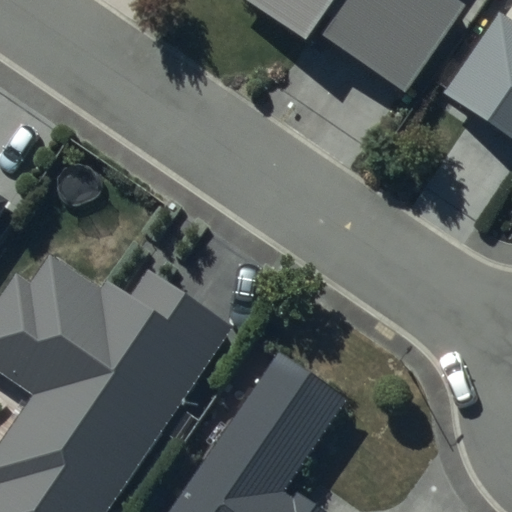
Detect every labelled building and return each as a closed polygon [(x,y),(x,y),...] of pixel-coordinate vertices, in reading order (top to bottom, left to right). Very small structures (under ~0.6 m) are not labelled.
[(248,0),(325,47),(329,39),(421,96),(480,0),(248,0)] [(511,24),(502,41),(490,35),(452,100),(511,135),(511,24)] [(0,255),(31,211),(0,189),(0,255)] [(0,511),(111,511),(246,305),(175,259),(154,292),(138,282),(124,304),(60,263),(40,294),(22,282),(0,316),(0,381),(38,406),(0,465),(0,511)] [(364,401),(289,350),(178,511),(332,511),(302,491),(364,401)]
